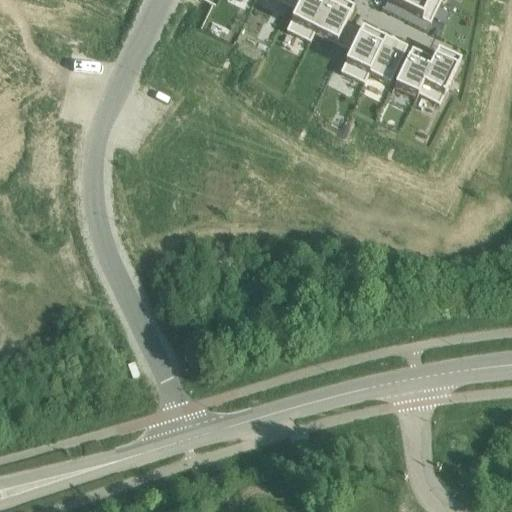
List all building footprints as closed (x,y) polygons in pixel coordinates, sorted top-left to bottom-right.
[(268,0),(289,9),(293,0),(268,0)] [(296,13),(286,34),(309,46),(314,37),(313,36),(330,0),(329,0),(293,0),(289,9),(296,13)] [(330,0),(313,36),(314,37),(336,47),(343,51),(354,28),(347,24),(353,11),(330,0)] [(426,0),(387,0),(385,5),(385,6),(396,11),(407,16),(418,21),(429,26),(430,27),(440,6),(426,0)] [(385,6),(382,13),(393,18),(396,11),(385,6)] [(396,11),(393,18),(404,23),(407,16),(396,11)] [(407,16),(404,23),(414,28),(418,21),(407,16)] [(418,21),(414,28),(425,34),(429,26),(418,21)] [(350,54),(340,75),(364,87),(368,78),(367,78),(384,41),(361,30),(361,31),(354,28),(343,51),(350,54)] [(384,41),(367,78),(368,78),(389,88),(407,52),(384,41)] [(433,65),(417,98),(418,98),(439,108),(461,63),(438,52),(432,64),(433,65)] [(411,54),(394,90),(416,101),(418,98),(417,98),(433,65),(432,64),(411,54)]
